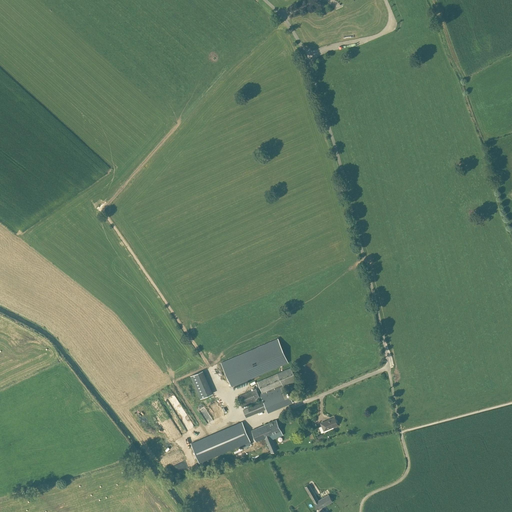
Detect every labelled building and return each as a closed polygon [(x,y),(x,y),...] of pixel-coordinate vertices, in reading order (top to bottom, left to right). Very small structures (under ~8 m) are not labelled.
[(221,363),(232,387),(288,362),(278,338),(221,363)] [(291,368),(278,373),(258,382),(262,393),(260,394),(263,401),(243,410),(246,418),(266,409),(268,413),(287,405),(293,403),(290,395),(287,396),(283,386),(296,381),(291,368)] [(199,398),(212,393),(202,370),(189,375),(199,398)] [(241,407),(261,399),(256,388),(237,396),(241,407)] [(321,432),(324,431),(338,425),(335,417),(324,422),(325,424),(322,425),(322,426),(319,427),(321,432)] [(271,453),(277,450),(271,436),(281,431),(276,420),(252,430),(256,442),(265,438),(271,453)] [(242,421),(208,436),(191,443),(200,463),(216,456),(240,446),(241,448),(250,444),(251,443),(242,421)] [(320,499),(310,483),(306,486),(316,503),(319,509),(323,507),(333,500),(329,493),(320,499)]
